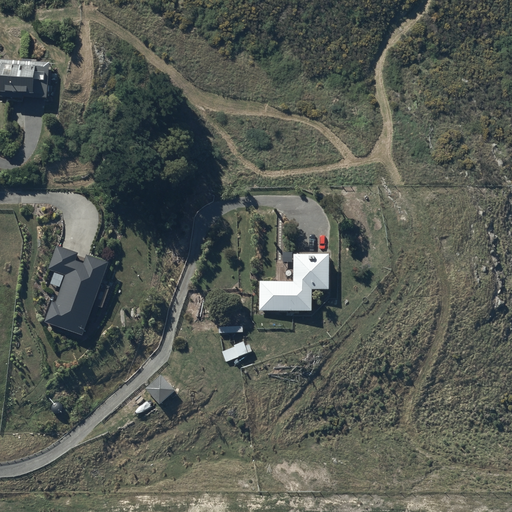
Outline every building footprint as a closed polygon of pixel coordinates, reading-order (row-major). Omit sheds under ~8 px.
[(0,58),(0,93),(22,94),(22,96),(47,97),(48,83),(50,83),(50,59),(0,58)] [(56,245),(48,269),(65,275),(55,302),(52,301),(44,321),(82,334),(107,261),(86,254),(83,263),(75,260),(78,252),(56,245)] [(293,279),(259,279),(259,308),(311,309),(311,286),(329,286),(329,251),(293,251),(293,279)] [(240,341),(221,350),(227,362),(246,353),(240,341)] [(160,371),(144,386),(159,403),(175,388),(160,371)]
